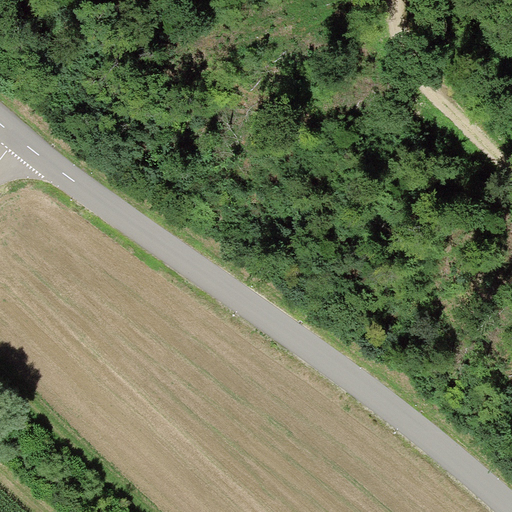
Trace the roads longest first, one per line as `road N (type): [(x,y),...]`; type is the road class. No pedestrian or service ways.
road 1 (tertiary): [(0,123),(137,230),(366,385),(511,506)]
road 2 (track): [(511,174),(457,124),(404,43),(398,0)]
